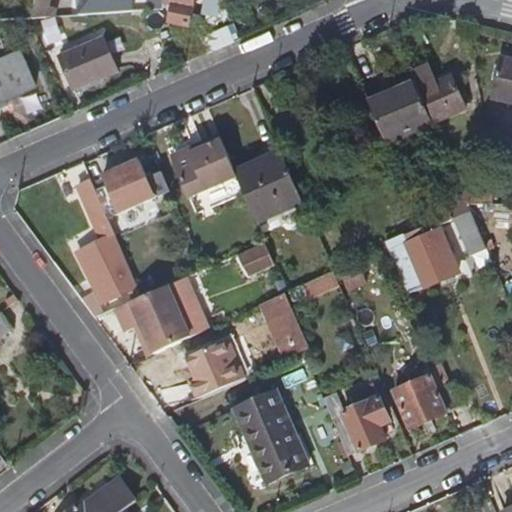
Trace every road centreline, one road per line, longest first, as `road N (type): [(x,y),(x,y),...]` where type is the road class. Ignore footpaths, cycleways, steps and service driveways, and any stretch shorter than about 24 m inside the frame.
road 1 (residential): [(400,0),(0,171)]
road 2 (residential): [(0,229),(127,410)]
road 3 (residential): [(511,441),(349,511)]
road 4 (residential): [(0,508),(127,410)]
road 5 (residential): [(127,410),(202,511)]
